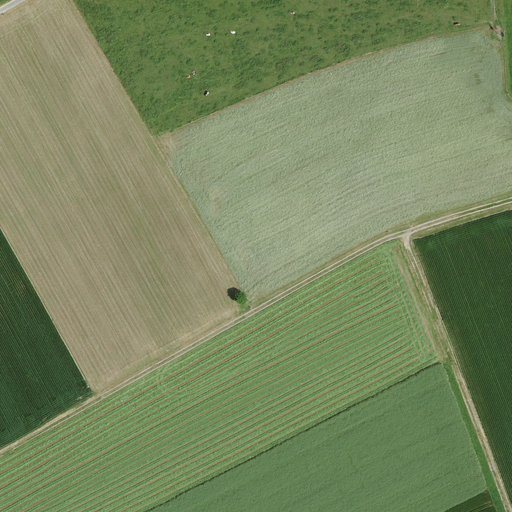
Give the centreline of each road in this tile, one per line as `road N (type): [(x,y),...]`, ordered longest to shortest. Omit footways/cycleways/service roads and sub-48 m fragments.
road 1 (track): [(403,233),(0,449)]
road 2 (track): [(505,511),(403,233)]
